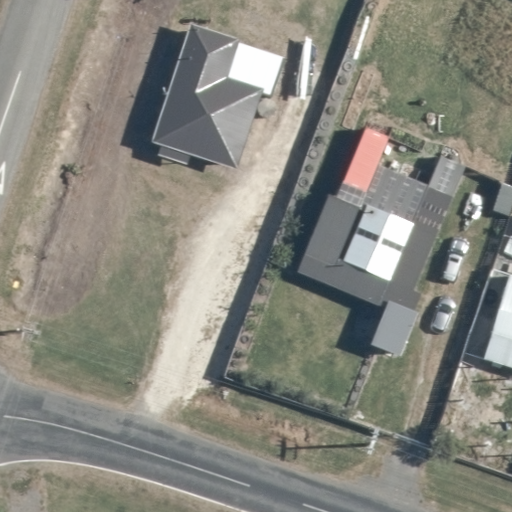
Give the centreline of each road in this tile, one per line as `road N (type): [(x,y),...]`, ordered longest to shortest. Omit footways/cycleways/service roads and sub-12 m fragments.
road 1 (tertiary): [(329,511),(87,433),(0,418)]
road 2 (unclassified): [(0,134),(45,0)]
